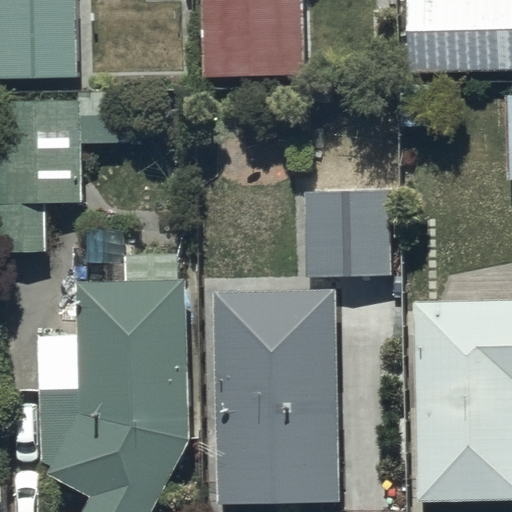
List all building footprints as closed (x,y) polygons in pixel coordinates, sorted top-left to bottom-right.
[(0,0),(0,80),(78,80),(78,0),(0,0)] [(298,0),(196,0),(197,78),(300,77),(298,0)] [(511,0),(408,0),(410,76),(511,73),(511,0)] [(511,96),(499,96),(500,184),(511,183),(511,96)] [(75,104),(0,105),(0,256),(45,256),(45,207),(74,207),(74,150),(100,150),(99,113),(75,113),(75,104)] [(387,189),(300,190),(301,280),(388,279),(387,189)] [(68,336),(31,337),(33,469),(43,468),(43,477),(83,499),(76,511),(144,511),(182,442),(180,256),(118,257),(119,284),(69,284),(70,306),(55,306),(55,321),(68,321),(68,336)] [(327,294),(206,297),(211,511),(332,509),(327,294)] [(511,302),(408,303),(408,507),(511,506),(511,302)]
